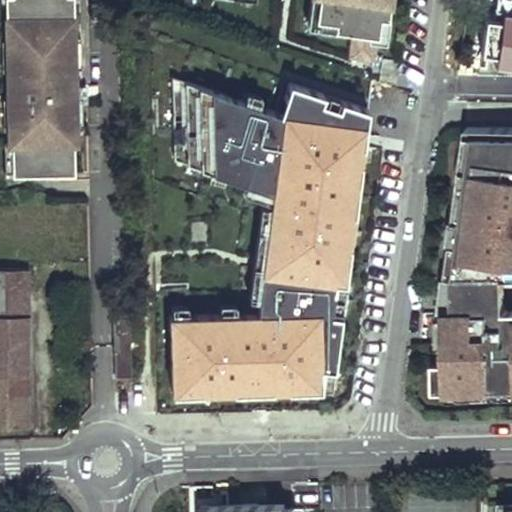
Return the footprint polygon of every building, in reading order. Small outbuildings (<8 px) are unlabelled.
[(11,145),(11,174),(73,173),(73,143),(76,143),(75,119),(75,88),(65,88),(65,75),(74,75),(74,70),(74,59),(71,59),(71,43),(73,43),(73,39),(72,0),(5,0),(6,49),(9,49),(10,64),(7,64),(8,107),(11,107),(11,122),(8,122),(9,145),(11,145)] [(316,0),(313,26),(347,31),(347,29),(348,21),(321,17),(323,0),(316,0)] [(323,0),(321,17),(348,21),(347,29),(357,30),(353,56),(375,58),(380,22),(388,23),(390,0),(323,0)] [(81,70),(80,38),(73,39),(73,43),(71,43),(71,59),(74,59),(74,70),(81,70)] [(363,98),(271,73),(267,96),(164,66),(162,144),(253,190),(241,305),(152,309),(155,395),(325,390),(363,98)] [(86,87),(86,75),(74,75),(65,75),(65,88),(75,88),(75,119),(83,119),(82,88),(86,87)] [(511,126),(468,126),(464,160),(472,161),(469,180),(461,179),(456,219),(464,220),(461,244),(453,243),(449,275),(506,274),(511,273),(511,126)] [(472,161),(464,160),(461,179),(469,180),(472,161)] [(464,220),(456,219),(453,243),(461,244),(464,220)] [(0,314),(24,314),(23,268),(0,268),(0,314)] [(506,274),(449,275),(445,275),(442,311),(448,311),(507,309),(506,274)] [(61,285),(61,313),(82,312),(82,286),(61,285)] [(129,304),(113,305),(114,332),(118,337),(119,352),(115,352),(115,377),(131,376),(129,304)] [(511,309),(507,309),(448,311),(449,360),(449,387),(462,387),(463,395),(511,394),(511,309)] [(61,313),(62,331),(82,330),(82,312),(61,313)] [(0,314),(0,426),(28,426),(24,314),(0,314)] [(439,360),(439,387),(449,387),(449,360),(439,360)] [(449,387),(450,396),(463,395),(462,387),(449,387)]
